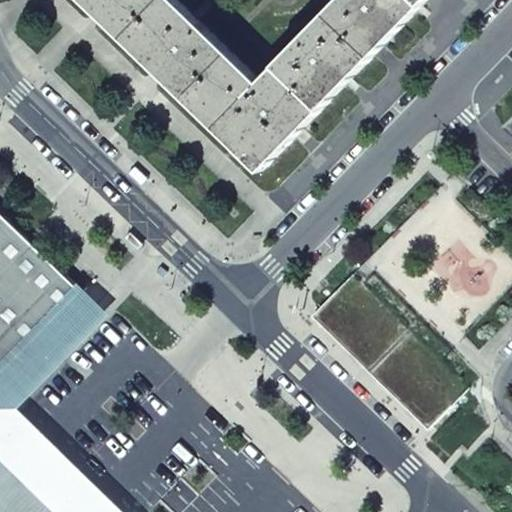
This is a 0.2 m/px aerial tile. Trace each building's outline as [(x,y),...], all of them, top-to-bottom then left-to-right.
[(179,0),(90,0),(266,169),(429,0),(344,0),(265,82),(179,0)] [(64,273),(0,210),(0,343),(14,357),(84,284),(64,272),(64,273)] [(354,273),(317,312),(354,349),(351,352),(358,359),(361,355),(382,375),(379,379),(394,394),(397,390),(419,412),(417,416),(429,429),(470,387),(354,273)] [(87,281),(84,284),(14,357),(45,387),(119,311),(87,281)] [(317,312),(313,316),(351,352),(354,349),(317,312)] [(0,370),(14,357),(0,343),(0,370)] [(361,355),(358,359),(379,379),(382,375),(361,355)] [(139,511),(28,405),(45,387),(14,357),(0,370),(0,441),(73,511),(139,511)] [(397,390),(394,394),(417,416),(419,412),(397,390)] [(0,511),(73,511),(0,441),(0,511)]
